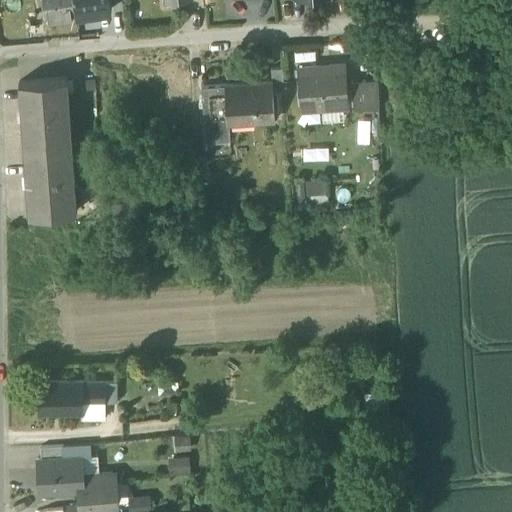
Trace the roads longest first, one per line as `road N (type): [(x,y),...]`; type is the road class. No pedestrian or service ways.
road 1 (residential): [(366,23),(0,54)]
road 2 (track): [(511,14),(366,23)]
